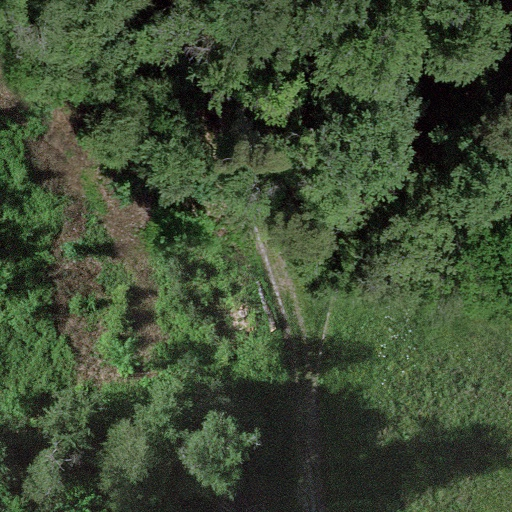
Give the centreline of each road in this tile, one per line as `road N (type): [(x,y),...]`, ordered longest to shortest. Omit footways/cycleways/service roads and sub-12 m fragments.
road 1 (track): [(166,0),(299,362),(326,511)]
road 2 (track): [(299,362),(334,258),(511,197)]
